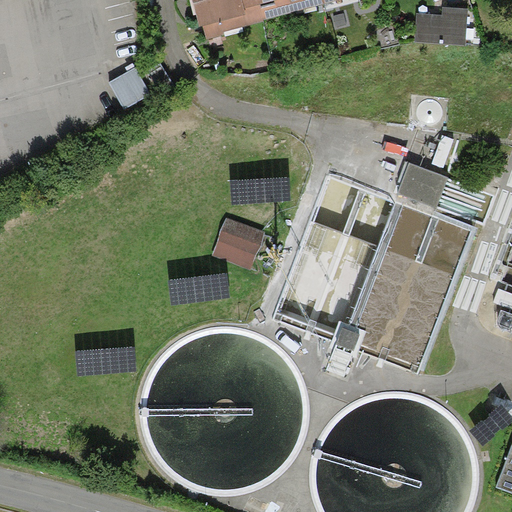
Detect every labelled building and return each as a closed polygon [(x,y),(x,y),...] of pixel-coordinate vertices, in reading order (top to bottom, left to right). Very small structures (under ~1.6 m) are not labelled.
[(266,18),(261,0),(205,0),(215,36),(227,33),(222,17),(240,13),(243,24),(266,18)] [(261,0),(266,18),(296,10),(293,0),(261,0)] [(417,42),(466,45),(466,41),(475,42),(476,31),(467,31),(468,10),(444,9),(444,20),(419,18),(417,42)] [(160,64),(148,71),(163,95),(175,88),(160,64)] [(136,67),(108,82),(121,108),(150,93),(136,67)] [(450,175),(405,160),(398,181),(402,183),(398,194),(439,208),(450,175)] [(266,231),(226,217),(217,242),(257,256),(266,231)] [(362,336),(344,329),(328,369),(345,376),(362,336)] [(511,449),(497,491),(511,496),(511,449)]
